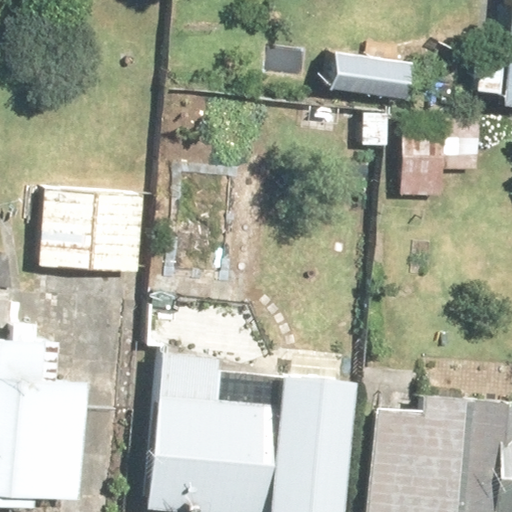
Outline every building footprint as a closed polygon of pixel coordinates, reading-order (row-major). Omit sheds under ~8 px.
[(511,0),(489,0),(482,103),(511,105),(511,0)] [(391,57),(307,47),(303,84),(386,94),(391,57)] [(425,138),(392,136),(388,194),(430,197),(431,168),(468,170),(472,119),(426,116),(425,138)] [(129,192),(32,186),(27,267),(124,273),(129,192)] [(25,369),(28,340),(8,338),(15,261),(0,259),(0,507),(14,509),(16,493),(52,497),(64,372),(25,369)] [(210,353),(138,349),(128,503),(240,509),(239,511),(315,511),(324,378),(209,370),(210,353)] [(386,406),(354,404),(347,511),(511,511),(511,396),(387,389),(386,406)]
